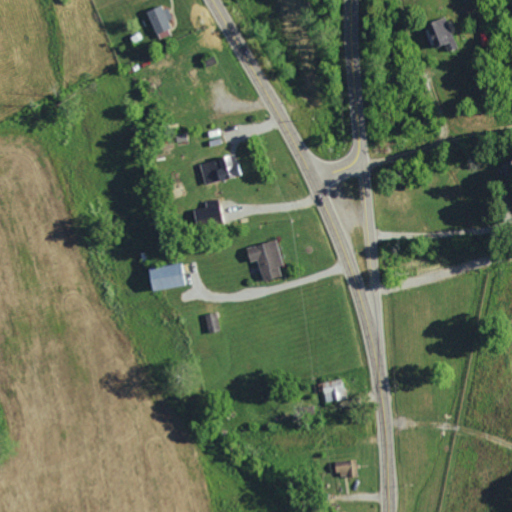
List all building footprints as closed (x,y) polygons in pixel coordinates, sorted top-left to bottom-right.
[(173,28),(163,4),(146,11),(156,35),(173,28)] [(447,51),(457,48),(449,20),(429,26),(435,48),(446,45),(447,51)] [(184,72),(199,113),(208,110),(193,69),(184,72)] [(211,184),(241,176),(238,164),(231,165),(229,156),(205,162),(211,184)] [(205,208),(192,210),(194,226),(220,223),(217,200),(204,202),(205,208)] [(283,266),(275,240),(244,249),(248,262),(256,260),(262,282),(281,277),(278,268),(283,266)] [(182,286),(177,263),(145,270),(149,293),(182,286)] [(324,402),(345,400),(343,380),(321,383),(324,402)] [(342,478),(357,477),(356,463),(341,464),(342,478)]
